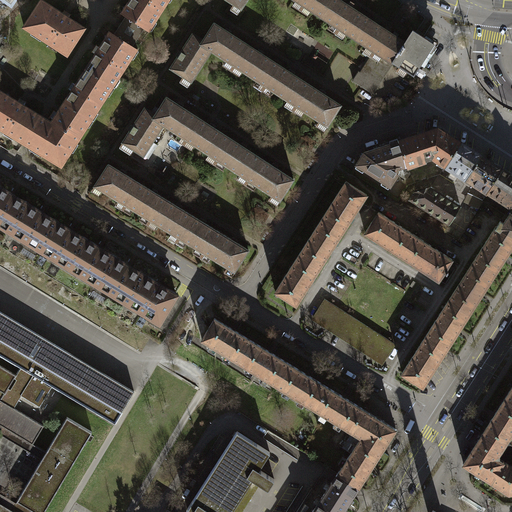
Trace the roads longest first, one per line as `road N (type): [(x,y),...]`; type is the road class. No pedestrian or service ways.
road 1 (residential): [(241,302),(339,147),(434,108)]
road 2 (residential): [(0,154),(241,302)]
road 3 (residential): [(241,302),(443,425)]
road 4 (secondary): [(511,315),(443,425)]
